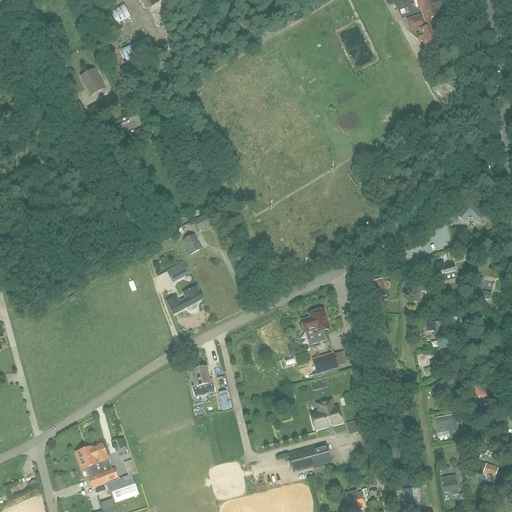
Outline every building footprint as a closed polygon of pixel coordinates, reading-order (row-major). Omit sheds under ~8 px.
[(439,45),(431,18),(441,15),(439,10),(441,9),(437,0),(416,0),(419,8),(421,14),(406,19),(410,33),(418,31),(419,34),(416,35),(418,42),(422,41),(424,50),(439,45)] [(123,3),(102,14),(109,28),(130,16),(123,3)] [(155,52),(148,37),(121,49),(128,64),(155,52)] [(124,77),(140,69),(136,61),(120,69),(124,77)] [(81,76),(91,96),(104,89),(94,69),(81,76)] [(113,93),(120,107),(130,102),(124,88),(113,93)] [(111,97),(95,106),(101,116),(116,108),(111,97)] [(10,106),(19,115),(27,108),(18,98),(10,106)] [(125,111),(118,115),(106,121),(111,130),(129,120),(125,111)] [(51,153),(62,144),(58,140),(47,148),(51,153)] [(470,203),(457,215),(464,222),(470,216),(478,223),(484,217),(470,203)] [(199,232),(214,224),(209,213),(193,221),(199,232)] [(449,220),(454,224),(459,219),(454,215),(449,220)] [(160,244),(178,234),(175,230),(157,239),(160,244)] [(182,240),(190,255),(202,249),(194,234),(182,240)] [(443,261),(434,263),(439,282),(444,281),(442,275),(456,272),(454,263),(444,265),(443,261)] [(173,283),(190,273),(183,262),(166,271),(173,283)] [(358,281),(360,289),(368,287),(365,279),(358,281)] [(488,282),(477,279),(474,297),(490,300),(491,293),(486,292),(488,282)] [(432,283),(413,281),(411,302),(420,303),(421,291),(431,293),(432,283)] [(197,305),(196,302),(203,299),(196,286),(183,293),(186,298),(179,302),(176,297),(166,302),(173,314),(186,307),(188,310),(189,311),(192,311),(196,309),(197,307),(197,305)] [(310,318),(301,320),(304,332),(305,332),(309,345),(326,340),(323,330),(329,329),(323,309),(308,313),(310,318)] [(488,333),(492,325),(475,316),(471,325),(488,333)] [(445,321),(425,323),(425,332),(433,331),(434,335),(436,335),(437,339),(446,338),(445,321)] [(364,362),(369,361),(382,358),(378,341),(365,343),(368,353),(363,354),(364,362)] [(313,360),(317,373),(337,367),(333,353),(313,360)] [(445,370),(441,358),(429,362),(431,367),(423,370),(425,376),(445,370)] [(206,367),(191,371),(195,386),(192,387),(194,397),(215,392),(213,382),(210,383),(206,367)] [(398,383),(395,368),(371,372),(374,387),(398,383)] [(462,385),(454,373),(429,388),(434,395),(449,386),(452,392),(462,385)] [(325,379),(310,383),(312,391),(327,387),(325,379)] [(485,389),(475,382),(468,392),(478,399),(479,397),(490,404),(495,396),(485,389)] [(230,409),(227,390),(218,392),(222,410),(230,409)] [(315,430),(341,422),(337,407),(333,408),(331,400),(317,404),(319,412),(311,414),(315,430)] [(396,411),(391,412),(382,413),(384,419),(386,418),(386,421),(382,422),(383,428),(386,427),(386,429),(395,427),(393,418),(398,417),(396,411)] [(455,414),(434,418),(437,437),(459,434),(455,414)] [(124,438),(118,440),(120,448),(127,446),(124,438)] [(97,455),(106,482),(118,478),(114,468),(112,469),(108,460),(106,454),(102,443),(87,449),(90,457),(97,455)] [(330,462),(325,444),(288,454),(293,472),(330,462)] [(87,449),(87,448),(76,452),(82,469),(86,468),(92,487),(96,495),(103,493),(109,491),(106,482),(97,455),(90,457),(87,449)] [(130,470),(138,468),(135,452),(127,453),(130,470)] [(498,468),(486,464),(482,473),(494,478),(498,468)] [(108,483),(115,503),(139,495),(132,474),(108,483)] [(441,478),(442,483),(444,493),(452,492),(453,496),(459,495),(458,491),(456,476),(441,478)] [(414,507),(412,489),(402,490),(404,503),(402,503),(402,508),(414,507)] [(367,491),(362,492),(357,493),(356,491),(345,494),(349,511),(365,507),(363,496),(367,495),(367,491)] [(369,504),(370,511),(380,511),(377,502),(369,504)]
